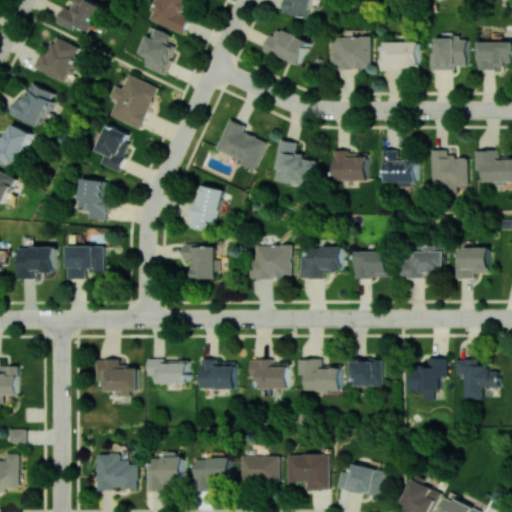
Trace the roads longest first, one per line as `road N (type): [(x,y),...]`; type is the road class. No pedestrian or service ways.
road 1 (residential): [(16,319),(511,316)]
road 2 (residential): [(148,318),(156,194),(244,0)]
road 3 (residential): [(215,65),(316,108),(511,108)]
road 4 (residential): [(59,319),(59,511)]
